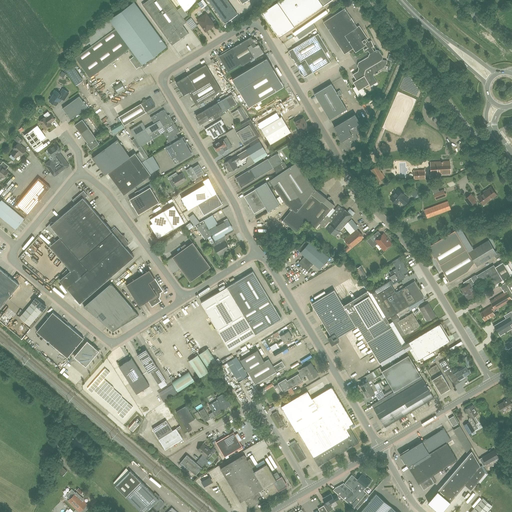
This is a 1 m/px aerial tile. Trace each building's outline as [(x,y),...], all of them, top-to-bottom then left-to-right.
[(172,45),(189,33),(183,25),(187,22),(170,0),(148,0),(143,4),(172,45)] [(189,8),(196,0),(176,0),(185,11),(189,8)] [(201,0),(197,3),(201,9),(207,5),(203,0),(201,0)] [(279,37),(307,18),(323,7),(323,6),(331,0),(280,0),(278,2),(262,13),(279,37)] [(126,45),(134,56),(130,59),(137,68),(140,66),(142,69),(153,61),(157,58),(155,55),(166,47),(134,2),(98,28),(87,39),(92,45),(75,57),(87,73),(126,45)] [(324,22),(342,50),(344,54),(349,51),(353,48),(355,52),(366,45),(368,48),(365,49),(367,49),(368,50),(372,48),(372,47),(374,46),(371,40),(369,42),(367,39),(368,38),(359,25),(357,27),(345,8),(324,22)] [(205,31),(213,25),(206,15),(198,20),(205,31)] [(296,63),(325,45),(318,34),(315,35),(289,51),(296,63)] [(251,37),(232,48),(219,56),(228,72),(241,64),(242,66),(264,53),(258,44),(256,46),(251,37)] [(331,62),(325,53),(328,51),(325,45),(296,63),(305,77),(331,62)] [(375,51),(374,51),(372,48),(368,50),(370,54),(369,54),(369,57),(359,63),(358,66),(360,68),(359,71),(353,75),(356,80),(353,82),(356,86),(353,88),(359,98),(366,94),(363,88),(369,84),(370,86),(377,82),(373,76),(373,73),(374,74),(376,74),(378,73),(379,71),(384,67),(385,66),(383,65),(382,64),(383,62),(382,62),(381,61),(382,57),(380,52),(375,51)] [(267,58),(232,79),(249,107),(284,86),(267,58)] [(83,80),(71,64),(64,69),(75,85),(83,80)] [(183,96),(188,92),(189,92),(197,105),(221,90),(206,64),(175,83),(178,87),(177,88),(180,92),(180,91),(183,96)] [(121,82),(114,86),(118,93),(125,89),(121,82)] [(347,109),(339,96),(342,94),(340,90),(337,92),(332,83),(314,93),(330,119),(347,109)] [(56,106),(59,101),(61,98),(64,100),(69,93),(63,89),(60,93),(55,90),(53,94),(54,94),(50,101),(52,102),(52,103),(56,106)] [(217,103),(196,116),(200,123),(218,112),(220,117),(224,114),(223,112),(237,104),(231,94),(219,102),(217,103)] [(79,96),(63,108),(71,119),(87,107),(79,96)] [(150,98),(147,100),(145,99),(142,101),(142,103),(119,116),(124,125),(155,106),(155,105),(151,98),(150,98)] [(244,119),(247,118),(241,107),(238,109),(244,119)] [(134,143),(137,142),(171,122),(174,120),(173,120),(171,121),(167,116),(170,114),(167,115),(164,109),(151,117),(154,123),(146,128),(142,122),(130,130),(135,138),(132,140),(134,143)] [(237,110),(232,113),(235,118),(240,115),(237,110)] [(43,114),(45,117),(39,121),(45,129),(52,125),(50,123),(55,119),(51,114),(48,111),(43,114)] [(258,123),(270,144),(271,144),(291,132),(282,117),(280,118),(278,114),(276,112),(258,123)] [(352,147),(357,144),(354,140),(358,138),(355,134),(359,131),(357,127),(356,125),(360,122),(358,119),(355,114),(351,116),(337,124),(334,126),(348,149),(352,147)] [(301,132),(309,128),(303,118),(295,123),(301,132)] [(74,125),(87,143),(91,149),(99,144),(96,139),(96,138),(82,119),(74,125)] [(221,119),(205,129),(207,132),(209,133),(210,135),(211,135),(213,138),(225,131),(222,125),(224,124),(221,119)] [(235,128),(244,145),(260,136),(251,119),(235,128)] [(170,140),(177,136),(176,134),(179,132),(176,127),(177,127),(177,126),(175,128),(171,122),(137,142),(134,143),(137,148),(141,146),(166,131),(170,137),(169,138),(170,140)] [(44,145),(41,141),(46,137),(37,125),(33,129),(24,135),(36,151),(44,145)] [(26,150),(20,144),(23,140),(17,136),(14,140),(18,143),(13,149),(14,150),(11,154),(16,158),(19,154),(21,156),(26,150)] [(192,153),(191,152),(182,137),(179,139),(172,143),(165,147),(175,164),(192,153)] [(266,152),(260,142),(258,138),(249,143),(251,147),(247,149),(250,155),(253,159),(266,152)] [(108,173),(130,156),(117,139),(92,158),(105,175),(108,173)] [(224,151),(225,151),(229,149),(223,139),(213,145),(217,151),(218,151),(220,154),(221,154),(224,153),(224,151)] [(56,144),(48,150),(53,157),(54,156),(56,159),(52,162),(51,160),(46,164),(54,176),(69,166),(59,152),(61,150),(61,149),(61,148),(61,147),(60,147),(59,147),(56,144)] [(235,162),(240,159),(240,160),(250,155),(247,149),(246,149),(238,154),(238,155),(224,163),(229,172),(238,167),(235,162)] [(135,153),(130,156),(108,173),(124,194),(151,175),(135,153)] [(268,159),(273,168),(274,168),(273,168),(283,162),(278,153),(268,159)] [(153,155),(146,159),(154,171),(160,168),(154,158),(153,155)] [(273,168),(268,159),(236,178),(241,187),(273,168)] [(296,160),(269,178),(286,202),(291,206),(281,219),(296,230),(305,219),(314,226),(335,203),(314,187),(296,160)] [(0,177),(1,176),(3,178),(8,172),(2,167),(5,163),(3,161),(0,165),(0,164),(0,177)] [(430,163),(431,175),(450,174),(449,162),(430,163)] [(192,181),(204,174),(199,164),(192,168),(192,167),(191,167),(186,170),(192,181)] [(387,176),(384,165),(376,166),(378,178),(387,176)] [(425,169),(413,170),(414,180),(425,179),(425,169)] [(175,177),(173,174),(168,177),(170,180),(172,179),(176,186),(186,180),(182,173),(175,177)] [(39,178),(30,188),(42,197),(50,187),(43,181),(39,178)] [(198,204),(204,215),(222,205),(216,194),(214,189),(214,190),(209,181),(181,198),(188,210),(198,204)] [(255,189),(244,196),(250,206),(249,206),(250,208),(251,208),(254,213),(265,207),(268,211),(280,204),(266,182),(255,189)] [(151,187),(130,199),(138,215),(159,203),(151,187)] [(432,189),(433,193),(436,200),(446,196),(443,189),(439,191),(437,187),(432,189)] [(483,204),(496,195),(491,187),(484,192),(483,192),(477,196),(483,204)] [(28,214),(42,197),(30,188),(16,205),(28,214)] [(414,188),(409,193),(415,198),(415,197),(417,198),(420,194),(419,193),(419,192),(414,188)] [(405,204),(409,199),(403,195),(404,194),(398,189),(391,198),(396,203),(399,199),(405,204)] [(46,228),(57,240),(50,246),(71,271),(75,268),(81,275),(88,269),(90,271),(111,252),(118,246),(121,250),(125,247),(129,243),(116,228),(112,231),(84,199),(88,196),(83,191),(73,200),(76,204),(54,222),(51,222),(46,228)] [(471,193),(464,198),(464,199),(469,207),(477,201),(471,193)] [(1,200),(0,201),(0,216),(16,229),(24,219),(1,200)] [(448,201),(424,210),(427,218),(451,210),(448,201)] [(174,205),(150,219),(153,224),(150,225),(158,238),(184,222),(174,205)] [(343,208),(342,209),(338,205),(328,217),(332,220),(330,224),(332,225),(334,224),(341,230),(353,216),(343,208)] [(214,243),(217,242),(216,241),(234,231),(228,219),(218,225),(213,215),(204,220),(195,225),(196,227),(205,239),(207,237),(212,245),(212,244),(214,243)] [(332,225),(330,224),(326,228),(336,236),(341,230),(334,224),(332,225)] [(459,227),(427,246),(434,258),(435,257),(439,265),(449,281),(467,271),(474,263),(476,266),(497,254),(488,240),(473,249),(459,227)] [(351,234),(348,236),(344,239),(348,246),(344,249),(347,252),(364,238),(356,229),(351,234)] [(378,231),(367,241),(373,248),(378,243),(384,250),(391,244),(387,238),(384,233),(382,235),(378,231)] [(306,239),(298,249),(301,252),(310,242),(306,239)] [(212,244),(215,249),(216,249),(219,255),(229,249),(224,241),(220,243),(218,241),(217,242),(214,243),(212,244)] [(320,269),(329,257),(311,241),(310,242),(301,252),(305,256),(299,263),(307,270),(314,263),(320,269)] [(211,266),(193,242),(172,257),(190,281),(211,266)] [(90,271),(88,269),(81,275),(75,268),(71,271),(60,280),(80,303),(134,257),(125,247),(121,250),(118,246),(111,252),(90,271)] [(391,280),(389,281),(391,285),(393,284),(406,277),(404,274),(407,272),(404,267),(405,266),(400,257),(393,262),(397,268),(393,270),(392,269),(389,271),(391,275),(389,276),(391,280)] [(471,279),(473,281),(470,283),(471,286),(480,280),(480,282),(489,277),(494,285),(495,287),(511,277),(511,272),(505,261),(503,263),(503,262),(495,267),(493,265),(476,275),(475,275),(471,277),(471,279)] [(360,266),(354,269),(357,274),(358,274),(362,279),(367,276),(360,266)] [(0,286),(9,275),(8,275),(0,268),(0,286)] [(149,270),(126,285),(140,306),(148,301),(152,307),(161,301),(159,298),(160,297),(160,294),(160,293),(163,291),(149,270)] [(282,319),(253,271),(227,287),(255,334),(282,319)] [(9,275),(0,286),(0,308),(19,285),(9,276),(9,275)] [(374,290),(370,292),(387,319),(390,317),(424,297),(414,281),(392,295),(388,288),(392,286),(391,285),(389,281),(374,290)] [(111,283),(84,307),(113,331),(139,315),(111,283)] [(471,286),(470,283),(469,283),(461,288),(464,294),(465,293),(468,299),(476,294),(478,293),(478,291),(477,288),(474,287),(473,288),(471,286)] [(227,287),(216,293),(201,302),(229,350),(255,334),(227,287)] [(356,326),(344,305),(334,290),(312,303),(331,336),(328,338),(332,345),(340,340),(338,337),(356,326)] [(500,307),(511,299),(511,293),(510,290),(507,292),(507,291),(495,298),(495,299),(490,302),(492,305),(486,309),(487,309),(480,313),(485,321),(494,315),(492,311),(500,306),(500,307)] [(383,328),(387,325),(366,291),(344,305),(356,326),(358,325),(367,341),(384,331),(383,328)] [(36,298),(30,305),(20,317),(30,326),(46,306),(36,298)] [(435,316),(428,304),(420,308),(428,321),(435,316)] [(511,323),(511,312),(511,311),(504,315),(506,319),(494,326),(497,331),(498,332),(500,336),(511,328),(511,327),(510,325),(511,323)] [(84,338),(53,312),(37,331),(68,357),(84,338)] [(405,317),(400,320),(398,317),(392,320),(393,321),(402,336),(405,334),(413,330),(420,326),(412,313),(405,317)] [(389,324),(387,325),(383,328),(384,331),(367,341),(380,363),(394,354),(396,357),(409,349),(412,347),(409,342),(406,343),(402,336),(393,321),(389,323),(389,324)] [(450,340),(439,323),(409,342),(412,347),(419,359),(450,340)] [(277,344),(279,347),(278,348),(275,343),(270,346),(274,351),(273,352),(275,356),(287,348),(285,345),(291,342),(289,338),(292,337),(289,331),(280,336),(283,340),(277,344)] [(87,341),(74,357),(86,367),(99,351),(91,344),(87,341)] [(198,354),(209,371),(219,365),(208,348),(198,354)] [(149,373),(150,372),(158,384),(165,379),(146,349),(137,355),(149,373)] [(245,360),(249,369),(264,360),(259,352),(245,360)] [(198,355),(188,361),(199,378),(209,372),(198,355)] [(407,384),(412,380),(421,376),(408,355),(395,363),(407,384)] [(467,356),(463,358),(468,366),(472,364),(467,356)] [(248,376),(236,357),(227,363),(238,382),(248,376)] [(269,357),(248,370),(255,383),(285,365),(282,360),(274,365),(269,357)] [(149,385),(143,375),(132,358),(127,361),(123,361),(121,359),(124,363),(119,366),(136,393),(149,385)] [(451,373),(452,375),(453,374),(452,372),(445,359),(439,363),(447,376),(451,373)] [(281,381),(278,383),(274,386),(278,393),(280,392),(280,393),(283,392),(287,390),(290,395),(294,392),(291,387),(302,381),(300,378),(307,374),(310,379),(317,375),(311,363),(303,368),(298,371),(300,373),(298,375),(297,374),(287,380),(286,378),(281,381)] [(394,391),(396,390),(404,385),(407,384),(395,363),(382,371),(394,391)] [(455,373),(453,374),(452,375),(450,376),(455,385),(461,381),(460,379),(465,376),(469,373),(468,370),(465,367),(455,373)] [(106,368),(88,388),(93,392),(95,390),(104,398),(120,412),(118,415),(122,419),(132,408),(121,398),(122,397),(113,389),(114,387),(105,378),(111,372),(106,368)] [(429,369),(428,370),(433,378),(432,379),(441,393),(450,388),(439,369),(432,373),(429,369)] [(177,392),(195,381),(189,371),(171,382),(177,392)] [(366,376),(368,381),(375,377),(372,373),(366,376)] [(421,376),(412,380),(426,403),(434,398),(421,376)] [(404,385),(418,407),(426,403),(412,380),(407,384),(404,385)] [(363,389),(364,391),(374,385),(373,385),(372,383),(370,385),(368,381),(360,386),(360,387),(361,389),(362,390),(363,389)] [(273,385),(272,383),(262,388),(262,389),(263,391),(264,391),(273,385)] [(385,390),(383,392),(385,395),(392,391),(388,384),(383,387),(385,390)] [(378,390),(374,385),(364,391),(365,393),(364,393),(364,394),(365,397),(366,397),(375,392),(376,394),(382,390),(381,388),(378,390)] [(404,385),(396,390),(409,412),(418,407),(404,385)] [(281,406),(290,421),(293,426),(297,432),(298,431),(298,432),(323,417),(319,411),(338,399),(331,387),(311,399),(307,391),(281,406)] [(396,390),(394,391),(388,395),(401,417),(409,412),(396,390)] [(212,418),(215,416),(223,411),(222,410),(231,405),(224,393),(216,398),(217,399),(218,400),(212,403),(217,410),(209,414),(210,417),(212,418)] [(511,400),(511,393),(511,394),(511,395),(504,401),(498,405),(502,412),(511,405),(511,404),(510,401),(511,400)] [(388,395),(380,400),(393,422),(401,417),(388,395)] [(323,417),(298,432),(314,457),(337,444),(342,451),(345,449),(348,448),(348,449),(358,443),(351,431),(349,428),(350,427),(349,426),(353,423),(338,399),(319,411),(323,417)] [(393,422),(380,400),(372,405),(385,427),(393,422)] [(472,405),(465,409),(474,425),(478,423),(474,415),(477,414),(472,405)] [(194,419),(186,406),(176,412),(188,432),(192,430),(188,423),(194,419)] [(204,408),(199,411),(205,422),(210,419),(204,408)] [(277,411),(272,414),(280,428),(285,425),(277,411)] [(458,423),(453,416),(448,419),(453,426),(458,423)] [(133,431),(139,424),(135,421),(129,428),(133,431)] [(166,421),(163,423),(153,429),(159,439),(165,449),(183,439),(177,430),(173,432),(166,421)] [(463,425),(468,434),(474,430),(469,422),(463,425)] [(419,483),(432,475),(457,459),(446,442),(450,439),(443,428),(422,441),(409,449),(401,454),(408,465),(407,466),(418,483),(419,483)] [(235,434),(233,432),(216,442),(225,457),(242,446),(239,441),(235,434)] [(296,442),(291,445),(300,462),(306,458),(296,442)] [(198,450),(203,454),(196,462),(187,455),(180,462),(195,475),(202,467),(208,460),(205,457),(211,450),(203,444),(198,450)] [(342,452),(342,451),(337,444),(314,457),(313,458),(318,466),(323,463),(342,452)] [(450,501),(465,484),(471,489),(485,473),(481,466),(472,450),(437,490),(450,501)] [(494,450),(482,457),(486,464),(498,457),(494,450)] [(280,490),(287,485),(282,476),(280,477),(277,472),(273,474),(266,463),(257,469),(251,459),(247,461),(244,454),(220,468),(240,502),(244,499),(249,508),(260,502),(257,497),(261,495),(264,499),(280,490)] [(63,476),(67,471),(61,465),(56,470),(63,476)] [(154,494),(141,481),(130,470),(115,485),(126,496),(141,511),(145,511),(146,511),(177,511),(172,507),(167,511),(158,511),(157,511),(165,503),(160,498),(160,497),(155,492),(154,494)] [(343,483),(342,484),(363,502),(369,495),(367,493),(363,490),(366,487),(366,486),(369,483),(369,484),(372,481),(368,477),(367,478),(362,474),(358,479),(352,475),(345,483),(353,490),(352,491),(343,483)] [(436,482),(432,475),(419,483),(423,490),(436,482)] [(363,502),(342,484),(341,485),(340,485),(339,486),(338,487),(337,486),(336,488),(336,487),(333,490),(338,494),(354,508),(357,510),(363,502)] [(77,492),(68,500),(79,511),(88,505),(82,498),(77,492)] [(327,511),(328,511),(333,509),(330,504),(338,499),(336,495),(332,497),(330,493),(323,498),(326,504),(324,505),(327,511)] [(398,511),(376,493),(360,511),(398,511)] [(483,498),(470,511),(486,511),(492,506),(483,498)]
